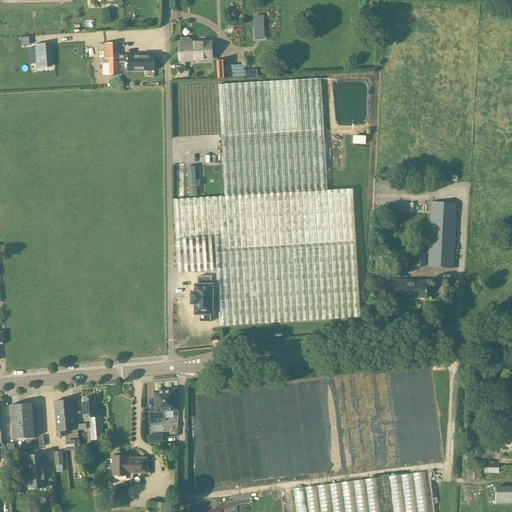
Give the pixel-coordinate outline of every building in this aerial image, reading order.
[(266,40),(265,14),(254,14),(255,40),(266,40)] [(21,45),(22,45),(29,44),(29,36),(21,37),(21,45)] [(51,66),(49,42),(35,43),(37,67),(51,66)] [(180,60),(212,59),(212,42),(179,43),(180,60)] [(155,70),(154,54),(118,55),(118,43),(105,43),(105,75),(119,74),(118,62),(128,62),(128,71),(155,70)] [(217,60),(218,78),(230,78),(229,60),(217,60)] [(178,273),(217,271),(220,326),(361,317),(353,188),(328,190),(325,143),(321,78),(218,84),(221,135),(225,196),(174,199),(178,273)] [(353,143),(366,143),(366,135),(354,135),(353,143)] [(196,167),(188,167),(190,197),(198,196),(198,187),(203,187),(202,180),(197,180),(196,167)] [(177,170),(177,197),(185,197),(185,169),(177,170)] [(429,266),(454,268),(457,203),(432,202),(429,266)] [(417,266),(425,267),(426,252),(418,251),(417,266)] [(184,294),(184,304),(183,304),(183,305),(186,305),(186,315),(191,315),(191,323),(202,323),(202,315),(203,315),(203,286),(202,286),(202,278),(189,278),(189,286),(186,286),(186,293),(183,293),(183,294),(184,294)] [(414,298),(427,298),(427,281),(395,280),(394,299),(414,299),(414,298)] [(175,409),(173,391),(155,392),(157,410),(148,411),(149,424),(159,423),(158,421),(166,420),(165,410),(175,409)] [(84,417),(90,417),(92,441),(103,440),(100,408),(96,408),(95,397),(82,399),(84,417)] [(54,401),(56,422),(75,420),(73,400),(54,401)] [(36,437),(33,403),(11,405),(13,439),(36,437)] [(75,420),(56,422),(57,436),(65,435),(65,431),(76,430),(75,420)] [(502,440),(511,441),(511,420),(503,420),(502,440)] [(165,443),(164,434),(148,435),(149,444),(165,443)] [(79,440),(66,441),(66,451),(80,450),(79,440)] [(46,487),(43,455),(26,456),(29,489),(46,487)] [(147,473),(147,458),(130,458),(130,456),(112,456),(112,464),(111,464),(111,475),(130,475),(130,473),(147,473)] [(499,473),(499,464),(499,463),(485,462),(484,473),(499,473)] [(481,479),(481,467),(467,468),(468,479),(481,479)] [(410,474),(294,487),(296,511),(430,511),(425,471),(412,489),(410,474)] [(496,504),(511,504),(511,486),(496,486),(496,504)] [(57,507),(56,494),(48,495),(49,507),(57,507)] [(150,511),(171,511),(172,502),(151,502),(150,511)]
